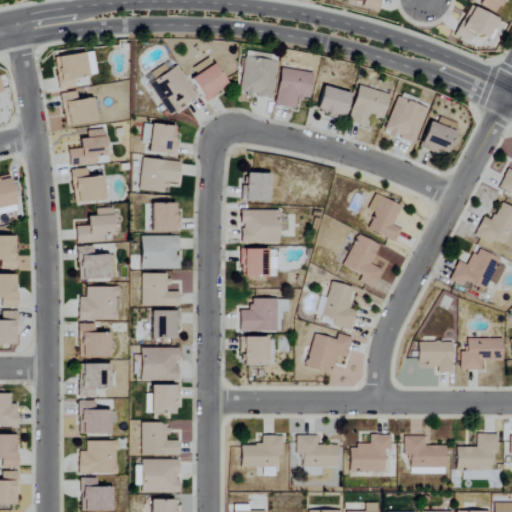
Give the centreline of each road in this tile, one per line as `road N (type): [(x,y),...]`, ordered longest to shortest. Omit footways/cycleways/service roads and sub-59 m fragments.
road 1 (residential): [(207,511),(211,160),(226,129),(370,162),(454,198)]
road 2 (tertiary): [(506,93),(367,41),(259,19),(92,15),(0,31)]
road 3 (residential): [(13,28),(42,212),(46,511)]
road 4 (residential): [(376,402),(391,319),(506,93)]
road 5 (residential): [(208,402),(511,401)]
